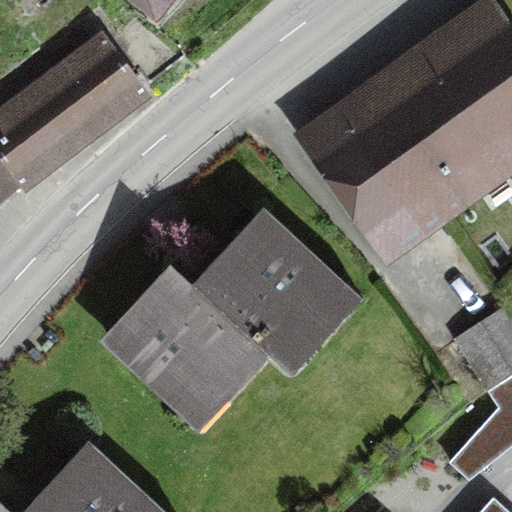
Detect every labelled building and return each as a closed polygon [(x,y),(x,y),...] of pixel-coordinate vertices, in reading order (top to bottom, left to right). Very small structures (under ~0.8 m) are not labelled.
[(511,196),(511,16),(503,5),(310,145),(404,275),(511,196)] [(0,201),(150,92),(112,40),(0,121),(0,201)] [(374,315),(264,206),(114,356),(224,465),(374,315)] [(487,387),(511,370),(511,318),(504,307),(456,338),(487,387)] [(511,376),(490,391),(500,407),(451,461),(468,477),(511,441),(511,376)] [(161,511),(94,451),(38,511),(11,511),(4,505),(0,509),(0,511),(161,511)] [(476,511),(511,511),(511,508),(494,492),(476,511)]
